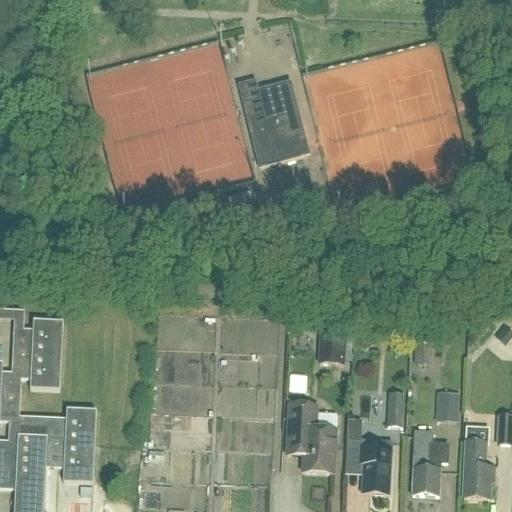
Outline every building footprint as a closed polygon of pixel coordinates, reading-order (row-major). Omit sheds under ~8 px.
[(299,118),(291,87),(258,95),(256,86),(241,90),(252,134),(250,136),(260,173),(307,161),(303,146),(299,147),(292,119),(299,118)] [(43,511),(46,474),(64,475),(64,488),(63,488),(63,489),(93,491),(96,417),(66,416),(66,417),(67,417),(67,425),(19,423),(21,386),(31,386),(31,394),(30,394),(30,396),(60,397),(63,329),(33,328),(33,329),(34,329),(34,337),(24,336),(25,318),(14,317),(11,380),(2,379),(3,370),(0,369),(0,429),(9,429),(8,448),(0,447),(0,496),(15,497),(14,511),(43,511)] [(344,371),(346,334),(319,333),(318,370),(344,371)] [(498,342),(507,350),(511,344),(511,337),(507,333),(498,342)] [(430,370),(431,350),(415,349),(414,370),(430,370)] [(458,420),(459,399),(437,398),(436,419),(458,420)] [(404,417),(406,400),(389,399),(388,416),(404,417)] [(289,411),(288,442),(287,461),(303,461),(303,478),(334,480),(336,436),(337,420),(317,419),(317,412),(289,411)] [(511,451),(511,421),(497,421),(496,451),(511,451)] [(487,433),(467,432),(464,505),(490,506),(491,490),(494,490),(495,474),(485,473),(487,433)] [(439,503),(440,477),(440,469),(448,470),(448,451),(431,451),(431,440),(416,439),(413,502),(439,503)] [(389,501),(392,447),(347,445),(345,480),(363,481),(362,499),(389,501)]
